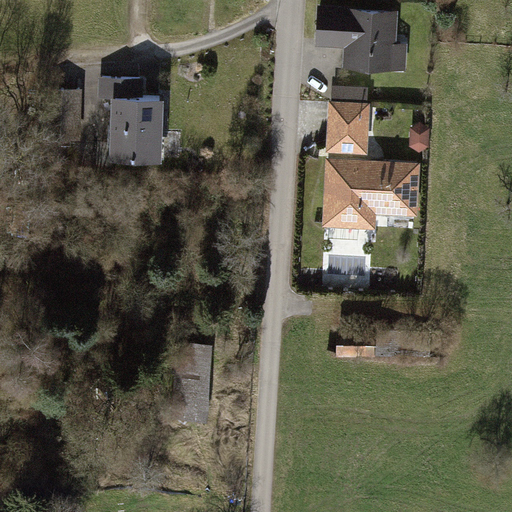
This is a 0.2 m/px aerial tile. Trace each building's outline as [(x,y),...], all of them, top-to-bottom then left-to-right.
[(396,12),(317,8),(315,47),(345,49),(345,67),(407,70),(409,40),(394,40),(396,12)] [(146,77),(102,75),(98,142),(107,143),(106,157),(158,160),(161,96),(145,95),(146,77)] [(81,89),(59,88),(57,142),(79,143),(81,89)] [(372,103),(329,101),(327,152),(370,154),(372,103)] [(432,126),(411,125),(410,149),(431,149),(432,126)] [(421,162),(327,157),(324,224),(376,227),(376,214),(419,216),(421,162)] [(375,326),(333,324),(332,352),(374,353),(375,326)] [(212,343),(177,342),(174,421),(210,423),(212,343)] [(165,373),(139,370),(137,395),(163,398),(165,373)]
